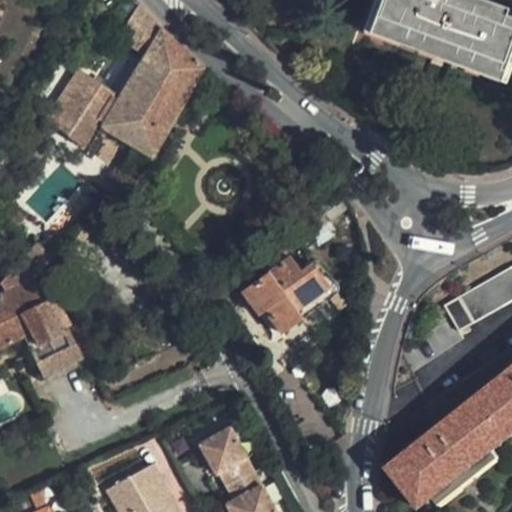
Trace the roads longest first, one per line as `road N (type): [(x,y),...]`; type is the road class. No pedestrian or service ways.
road 1 (residential): [(150,0),(385,223)]
road 2 (residential): [(414,188),(192,0)]
road 3 (residential): [(213,380),(235,370),(314,511)]
road 4 (residential): [(375,418),(423,253)]
road 5 (residential): [(511,322),(375,418)]
